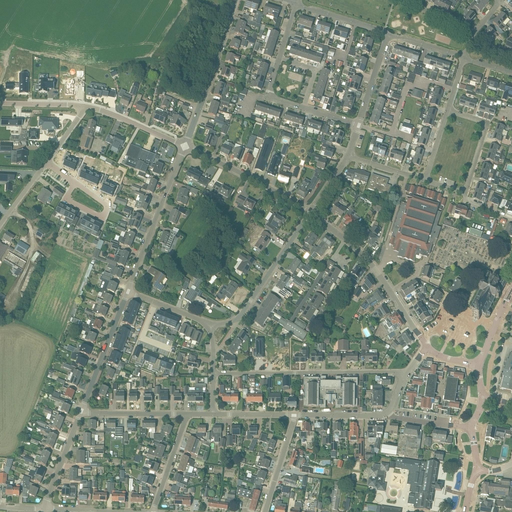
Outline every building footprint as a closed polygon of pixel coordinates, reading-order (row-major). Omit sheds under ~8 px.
[(251,9),(254,1),(249,0),(247,0),(244,11),(247,12),(248,9),(251,9)] [(441,9),(445,2),(441,0),(437,0),(434,5),(441,9)] [(457,3),(452,0),(451,0),(450,0),(448,4),(445,2),(441,9),(447,12),(450,6),(454,8),(457,3)] [(257,11),(258,8),(259,3),(254,1),(251,9),(254,10),(253,14),(256,15),(257,11)] [(480,12),(485,7),(479,2),(476,4),(474,2),(469,7),(477,13),(479,11),(480,12)] [(271,15),(273,8),(267,5),(264,13),(260,12),(258,17),(256,23),(260,24),(262,18),(263,18),(264,15),(267,16),(267,14),(271,15)] [(273,8),(271,15),(274,16),(274,18),(274,19),(274,20),(274,21),(275,22),(275,23),(276,23),(274,29),(278,30),(280,23),(277,22),(279,18),(277,18),(280,10),(273,8)] [(470,11),(462,19),(469,25),(476,17),(470,11)] [(503,23),(504,22),(508,18),(502,13),(497,18),(503,23)] [(305,27),(307,19),(301,17),(299,25),(305,27)] [(501,26),(503,23),(497,18),(493,23),(502,30),(504,28),(501,26)] [(315,26),(312,25),(314,21),(307,19),(305,27),(304,29),(310,31),(309,33),(312,34),(315,26)] [(246,24),(241,22),(239,21),(237,27),(249,31),(250,29),(245,27),(246,24)] [(323,32),(325,25),(319,23),(317,27),(315,26),(312,34),(310,40),(314,42),(315,39),(318,31),(320,31),(319,34),(322,35),(323,32)] [(328,34),(330,31),(331,26),(325,25),(323,32),(328,34)] [(249,32),(249,31),(237,27),(235,34),(247,37),(248,34),(243,33),(244,30),(249,32)] [(340,38),(342,30),(336,28),(334,36),(340,38)] [(498,36),(493,31),(489,28),(483,34),(490,40),(493,36),(495,39),(498,36)] [(340,38),(346,40),(347,37),(348,37),(350,31),(345,30),(345,31),(342,30),(340,38)] [(279,33),(274,32),(272,31),(269,38),(277,40),(279,33)] [(275,46),(277,40),(269,38),(268,44),(275,46)] [(363,45),(371,48),(373,42),(362,38),(361,41),(365,42),(363,45)] [(248,41),(246,40),(240,39),(239,42),(233,40),(230,48),(238,50),(239,45),(246,48),(248,41)] [(273,52),(275,46),(268,44),(266,50),(273,52)] [(296,57),(299,47),(292,45),(292,47),(289,55),(296,57)] [(326,55),(329,48),(320,45),(319,48),(324,50),(322,54),(326,55)] [(369,54),(371,48),(363,45),(362,48),(359,48),(359,49),(357,49),(356,49),(351,47),(349,51),(355,53),(357,54),(359,50),(361,51),(369,54)] [(299,47),(296,57),(302,59),(304,51),(298,49),(299,47)] [(399,56),(401,49),(395,47),(392,54),(391,58),(394,59),(395,55),(399,56)] [(402,66),(407,51),(401,49),(399,56),(402,57),(401,61),(401,62),(399,68),(396,67),(395,70),(398,71),(401,72),(402,67),(402,66)] [(271,58),(273,52),(266,50),(264,56),(271,58)] [(310,53),(304,51),(302,59),(308,60),(310,53)] [(317,53),(311,51),(310,53),(308,60),(314,62),(317,53)] [(411,60),(414,53),(407,51),(402,66),(402,67),(405,67),(406,63),(407,63),(410,64),(411,60)] [(241,55),(240,55),(235,53),(234,56),(228,55),(226,62),(233,64),(235,60),(239,61),(241,55)] [(418,62),(418,60),(420,55),(414,53),(411,60),(415,61),(413,65),(416,66),(417,62),(418,62)] [(322,57),(316,55),(314,62),(320,64),(322,57)] [(367,61),(362,59),(359,58),(356,57),(355,60),(359,61),(358,64),(365,67),(367,61)] [(430,66),(432,59),(426,57),(423,64),(422,68),(425,69),(426,65),(430,66)] [(268,62),(263,60),(259,59),(257,66),(260,66),(259,70),(267,72),(269,66),(267,65),(268,62)] [(436,68),(438,61),(432,59),(430,66),(433,67),(432,71),(431,76),(430,75),(429,79),(432,80),(435,72),(436,68)] [(442,70),(444,63),(438,61),(436,68),(435,72),(432,80),(435,81),(436,77),(436,76),(438,69),(442,70)] [(446,71),(444,75),(447,76),(448,72),(451,65),(444,63),(442,70),(446,71)] [(363,73),(365,67),(358,64),(357,67),(353,66),(352,69),(356,70),(363,73)] [(236,69),(235,69),(231,67),(230,71),(224,69),(221,76),(226,78),(228,79),(229,78),(233,79),(234,75),(236,69)] [(330,79),(332,73),(330,72),(331,69),(326,68),(325,71),(323,70),(321,76),(330,79)] [(394,71),(392,70),(387,69),(385,75),(393,77),(396,78),(398,71),(395,70),(394,71)] [(265,78),(267,72),(259,70),(257,76),(265,78)] [(479,84),(480,81),(482,76),(470,72),(468,80),(467,79),(466,83),(469,84),(470,81),(479,84)] [(19,85),(19,88),(20,88),(20,90),(20,93),(27,93),(27,86),(28,86),(28,81),(27,81),(27,74),(27,75),(20,75),(20,78),(20,81),(21,81),(21,85),(19,85)] [(257,76),(256,75),(255,78),(256,78),(255,82),(263,84),(265,78),(257,76)] [(391,83),(393,77),(385,75),(383,81),(391,83)] [(330,79),(321,76),(319,82),(326,84),(329,85),(331,79),(330,79)] [(361,79),(356,78),(354,77),(353,77),(350,76),(349,79),(353,80),(352,83),(359,85),(361,79)] [(497,89),(499,81),(488,78),(486,85),(497,89)] [(39,90),(39,93),(48,93),(48,89),(54,89),(55,81),(48,81),(48,80),(39,79),(39,85),(36,85),(36,90),(39,90)] [(66,80),(66,95),(74,95),(74,80),(66,80)] [(255,82),(252,81),(250,87),(261,91),(263,84),(255,82)] [(389,90),(391,83),(383,81),(381,87),(389,90)] [(234,88),(235,85),(227,82),(226,85),(218,83),(216,89),(228,93),(228,89),(229,87),(234,88)] [(324,91),(326,84),(319,82),(317,88),(324,91)] [(359,85),(352,83),(347,82),(347,86),(346,88),(345,92),(351,93),(356,95),(357,91),(357,92),(359,85)] [(90,87),(88,96),(92,96),(92,97),(93,97),(96,98),(96,97),(101,98),(101,96),(108,97),(109,91),(95,88),(95,84),(91,84),(90,87)] [(511,93),(511,86),(511,85),(507,84),(504,92),(505,92),(502,100),(506,101),(509,93),(511,93)] [(388,93),(389,90),(381,87),(379,94),(388,97),(390,93),(388,93)] [(322,97),(324,91),(317,88),(315,94),(322,97)] [(228,93),(216,89),(214,95),(222,98),(221,101),(229,103),(230,100),(225,98),(226,96),(228,93)] [(414,89),(411,96),(421,99),(422,97),(423,92),(414,89)] [(428,90),(427,94),(429,95),(434,97),(441,99),(443,91),(436,89),(434,89),(433,93),(430,92),(431,91),(428,90)] [(122,90),(119,96),(123,98),(120,103),(128,107),(130,101),(132,97),(125,94),(126,92),(122,90)] [(356,95),(351,93),(345,92),(345,91),(344,95),(343,98),(342,101),(353,104),(355,98),(356,95)] [(144,113),(146,109),(147,105),(150,107),(150,108),(152,102),(147,100),(145,103),(140,101),(142,96),(138,94),(133,106),(137,107),(136,110),(144,113)] [(325,98),(322,97),(315,94),(313,100),(320,103),(320,102),(323,103),(325,98)] [(460,101),(459,104),(467,107),(469,100),(466,99),(466,97),(462,96),(460,101)] [(441,99),(434,97),(433,100),(431,99),(430,104),(438,106),(441,99)] [(490,102),(491,99),(487,97),(486,100),(485,103),(482,102),(479,110),(487,113),(489,106),(490,102)] [(387,101),(383,100),(378,98),(376,105),(383,107),(384,104),(386,104),(387,101)] [(469,100),(467,107),(474,109),(475,107),(476,103),(477,100),(473,99),(472,101),(469,100)] [(228,107),(229,103),(221,101),(220,104),(212,102),(210,108),(218,110),(219,107),(222,108),(223,106),(228,107)] [(353,104),(342,101),(340,107),(344,108),(343,110),(343,111),(344,112),(346,112),(347,112),(348,111),(349,110),(351,110),(353,104)] [(496,109),(497,107),(494,106),(494,103),(490,102),(489,106),(487,113),(494,115),(496,111),(496,109)] [(261,116),(264,106),(258,104),(255,114),(261,116)] [(381,113),(383,107),(376,105),(374,111),(381,113)] [(267,115),(270,108),(264,106),(261,116),(262,113),(267,115)] [(217,114),(218,110),(210,108),(208,114),(216,117),(215,120),(223,123),(223,122),(224,119),(219,117),(220,115),(217,114)] [(273,117),(276,110),(270,108),(267,115),(273,117)] [(430,109),(428,108),(427,113),(428,113),(427,116),(434,119),(437,111),(430,109)] [(171,115),(168,114),(169,112),(164,110),(162,114),(159,122),(164,124),(167,118),(170,119),(171,115)] [(279,119),(280,117),(282,112),(276,110),(273,117),(279,119)] [(159,122),(162,114),(157,111),(155,111),(154,114),(156,115),(154,119),(159,122)] [(176,113),(173,111),(171,115),(170,119),(172,119),(169,125),(174,127),(174,126),(176,127),(176,126),(179,117),(175,116),(176,113)] [(379,119),(381,113),(374,111),(372,117),(379,119)] [(290,122),(292,115),(286,113),(284,120),(290,122)] [(434,119),(427,116),(423,115),(420,114),(419,118),(424,120),(423,123),(432,126),(434,119)] [(295,127),(298,117),(292,115),(290,122),(293,123),(292,126),(295,127)] [(186,120),(182,118),(179,117),(176,126),(180,129),(182,124),(184,125),(186,120)] [(302,126),(303,124),(304,119),(298,117),(295,127),(298,128),(299,125),(302,126)] [(377,126),(379,119),(372,117),(370,123),(377,126)] [(1,118),(1,125),(21,126),(21,119),(1,118)] [(40,119),(40,127),(43,127),(43,130),(58,131),(58,122),(55,122),(55,120),(40,119)] [(94,131),(95,131),(97,127),(95,126),(96,123),(94,122),(90,120),(87,129),(86,128),(80,147),(89,150),(93,138),(92,138),(94,131)] [(225,123),(223,122),(223,123),(215,120),(214,122),(220,124),(220,125),(221,127),(223,128),(225,123)] [(314,130),(316,123),(316,122),(313,121),(313,122),(310,121),(308,128),(314,130)] [(226,135),(229,127),(230,124),(225,123),(223,128),(221,133),(226,135)] [(320,132),(321,130),(323,125),(316,123),(314,130),(320,132)] [(506,127),(498,124),(495,132),(509,137),(511,132),(508,131),(507,132),(505,131),(506,127)] [(258,133),(263,135),(266,126),(262,125),(258,133)] [(403,125),(401,131),(404,132),(410,134),(412,127),(406,125),(403,125)] [(420,132),(418,131),(417,135),(428,138),(430,131),(424,129),(422,128),(420,132)] [(10,136),(10,141),(22,141),(26,131),(21,130),(20,135),(19,137),(10,136)] [(29,130),(29,140),(38,140),(38,134),(35,133),(36,130),(29,130)] [(212,131),(210,130),(208,136),(205,144),(212,147),(212,146),(215,147),(218,138),(215,136),(216,132),(212,131)] [(334,138),(342,140),(344,134),(333,130),(332,133),(335,134),(334,138)] [(509,137),(495,132),(493,139),(501,142),(502,138),(505,139),(505,140),(508,141),(509,137)] [(251,134),(246,149),(249,150),(247,155),(246,155),(243,163),(250,165),(251,162),(252,162),(253,158),(252,157),(255,148),(253,148),(257,137),(251,134)] [(428,138),(417,135),(416,138),(418,139),(417,143),(426,146),(428,138)] [(125,140),(116,136),(113,142),(114,143),(112,147),(118,150),(120,146),(122,146),(125,140)] [(340,146),(342,140),(334,138),(333,141),(330,140),(329,142),(332,143),(332,144),(340,146)] [(371,145),(369,149),(373,150),(372,153),(378,155),(382,143),(383,140),(377,138),(377,139),(373,138),(371,144),(371,145)] [(266,141),(263,150),(269,152),(272,144),(266,141)] [(233,145),(230,143),(226,142),(221,152),(228,156),(231,150),(231,149),(233,145)] [(12,144),(0,143),(0,145),(0,149),(0,151),(12,152),(12,144)] [(382,143),(378,155),(385,157),(386,152),(387,149),(388,145),(382,143)] [(329,146),(326,145),(323,144),(321,151),(325,153),(324,156),(332,159),(334,152),(328,150),(329,146)] [(496,154),(497,151),(498,151),(500,147),(496,145),(491,144),(489,152),(496,154)] [(125,166),(128,167),(130,168),(136,170),(137,171),(140,171),(140,172),(143,163),(145,164),(149,152),(143,150),(131,145),(126,157),(128,158),(128,159),(127,161),(125,166)] [(244,148),(241,146),(239,150),(235,148),(232,154),(235,155),(234,159),(239,161),(243,153),(242,153),(244,148)] [(396,160),(398,153),(395,152),(396,148),(393,147),(392,151),(391,154),(389,158),(396,160)] [(417,149),(416,148),(414,152),(416,153),(415,156),(422,158),(424,151),(417,149)] [(402,162),(403,158),(404,155),(405,151),(402,150),(401,154),(398,153),(396,160),(402,162)] [(28,152),(17,151),(16,160),(17,160),(17,164),(26,164),(26,157),(27,157),(28,152)] [(143,163),(140,172),(146,174),(149,167),(151,168),(154,169),(153,173),(155,174),(160,176),(164,165),(157,163),(156,166),(152,164),(154,161),(155,159),(156,155),(154,154),(149,152),(145,164),(143,163)] [(489,152),(486,159),(491,161),(493,161),(495,162),(496,159),(499,160),(500,155),(496,154),(489,152)] [(64,156),(62,161),(65,162),(64,167),(69,169),(73,161),(69,159),(70,155),(66,153),(64,156)] [(262,153),(256,169),(262,171),(268,155),(262,153)] [(322,157),(316,155),(310,153),(309,156),(315,158),(314,161),(318,162),(317,167),(324,170),(327,162),(321,160),(322,157)] [(419,166),(422,158),(415,156),(410,155),(409,158),(412,159),(411,163),(419,166)] [(274,157),(268,174),(275,177),(281,160),(274,157)] [(73,161),(69,169),(75,171),(76,167),(79,168),(82,161),(79,160),(78,163),(73,161)] [(82,164),(78,174),(81,175),(80,178),(85,181),(89,172),(84,170),(86,166),(82,164)] [(491,170),(492,166),(484,164),(482,171),(493,175),(494,170),(491,170)] [(288,184),(289,179),(290,177),(286,175),(287,170),(289,171),(291,167),(284,165),(283,169),(282,174),(280,173),(280,176),(278,180),(288,184)] [(89,172),(85,181),(92,183),(95,175),(92,174),(94,169),(91,168),(89,172)] [(190,168),(186,176),(198,181),(198,182),(199,181),(201,182),(200,184),(206,187),(210,181),(203,178),(202,178),(200,177),(201,177),(202,174),(198,172),(199,171),(194,169),(194,170),(190,168)] [(353,179),(356,171),(354,170),(354,171),(349,169),(346,179),(351,180),(353,181),(354,179),(353,179)] [(360,181),(363,171),(361,170),(361,171),(356,170),(356,171),(353,179),(354,179),(360,181)] [(367,183),(368,179),(370,174),(365,173),(366,172),(363,171),(360,181),(367,183)] [(496,176),(493,175),(482,171),(479,179),(488,181),(489,178),(492,178),(492,179),(494,180),(496,176)] [(511,185),(511,176),(503,172),(499,180),(511,185)] [(95,175),(92,183),(97,186),(99,183),(101,183),(104,176),(101,175),(100,177),(95,175)] [(368,189),(383,193),(388,195),(390,189),(388,189),(389,186),(387,185),(388,180),(373,175),(368,189)] [(9,177),(0,176),(0,183),(9,184),(9,177)] [(305,179),(296,194),(304,199),(310,189),(313,191),(319,180),(314,177),(311,182),(305,179)] [(104,178),(101,186),(104,187),(101,192),(107,194),(112,183),(106,181),(107,179),(104,178)] [(158,182),(153,180),(151,179),(148,178),(146,184),(155,188),(158,182)] [(112,183),(107,194),(112,197),(113,196),(115,197),(119,186),(112,183)] [(486,186),(478,183),(475,191),(489,195),(491,191),(488,190),(488,191),(485,190),(486,186)] [(153,194),(155,188),(146,184),(145,187),(143,186),(141,189),(144,190),(147,191),(147,192),(153,194)] [(222,187),(215,184),(213,188),(220,192),(219,193),(224,196),(222,201),(226,203),(232,191),(223,186),(222,187)] [(416,187),(406,184),(404,191),(409,193),(411,193),(410,197),(413,198),(413,197),(416,187)] [(192,188),(191,188),(186,186),(185,190),(181,188),(178,195),(179,196),(177,202),(186,205),(189,198),(187,197),(189,192),(197,195),(199,191),(192,188)] [(60,199),(65,194),(56,187),(53,191),(59,196),(58,198),(60,199)] [(416,187),(413,197),(418,199),(418,198),(417,198),(418,195),(419,195),(422,188),(416,187)] [(427,190),(422,188),(419,195),(421,196),(420,199),(418,198),(418,199),(424,200),(427,190)] [(51,194),(46,191),(45,190),(41,196),(40,195),(37,200),(42,202),(45,204),(46,202),(50,204),(51,201),(48,199),(51,194)] [(139,192),(136,190),(135,194),(136,195),(140,196),(139,198),(140,199),(139,202),(148,205),(151,199),(144,197),(145,194),(139,192)] [(432,192),(427,190),(424,200),(429,202),(427,201),(428,198),(430,199),(432,192)] [(489,195),(475,191),(473,198),(482,201),(483,197),(486,198),(485,199),(488,200),(489,195)] [(437,194),(432,192),(430,199),(431,199),(430,202),(429,202),(434,204),(437,194)] [(442,195),(437,194),(434,204),(439,205),(442,198),(441,198),(442,195)] [(252,211),(253,208),(256,204),(247,199),(247,200),(239,196),(236,201),(244,205),(243,207),(247,208),(245,211),(250,214),(251,211),(252,211)] [(128,201),(115,197),(113,202),(126,207),(128,201)] [(341,199),(338,197),(333,204),(335,206),(331,212),(333,213),(333,212),(341,218),(347,209),(345,207),(344,208),(337,204),(341,199)] [(401,206),(399,205),(391,231),(393,233),(395,234),(394,238),(391,237),(389,245),(393,246),(393,248),(397,249),(397,250),(399,251),(397,257),(415,262),(416,258),(419,259),(421,258),(422,256),(427,258),(428,254),(430,254),(435,238),(437,239),(441,228),(437,227),(441,213),(437,212),(438,209),(439,205),(434,204),(429,202),(424,200),(418,199),(413,197),(413,198),(412,200),(407,199),(406,201),(407,201),(406,204),(402,202),(401,206)] [(443,206),(444,207),(447,200),(442,198),(439,205),(438,209),(441,210),(443,206)] [(511,203),(507,201),(504,200),(502,206),(505,207),(509,208),(507,211),(511,213),(511,203)] [(146,211),(148,205),(139,202),(137,208),(146,211)] [(66,208),(61,205),(59,209),(57,208),(52,215),(55,217),(57,213),(62,216),(66,208)] [(460,216),(463,207),(457,205),(457,207),(450,205),(448,213),(454,215),(455,214),(460,216)] [(468,209),(463,207),(460,216),(465,217),(465,218),(470,219),(472,212),(468,211),(468,209)] [(72,211),(66,208),(62,216),(66,218),(64,221),(67,222),(68,219),(72,211)] [(179,212),(173,210),(171,214),(172,214),(169,222),(176,225),(181,213),(184,214),(184,215),(188,217),(190,213),(180,209),(179,212)] [(356,214),(350,209),(343,219),(347,221),(344,225),(348,228),(349,226),(353,229),(359,221),(353,217),(356,214)] [(77,213),(72,211),(68,219),(73,221),(72,224),(75,226),(79,219),(76,217),(77,213)] [(143,216),(133,213),(130,219),(134,221),(140,223),(143,216)] [(282,218),(276,215),(276,214),(275,215),(273,214),(268,221),(269,222),(267,224),(265,228),(272,233),(274,229),(275,227),(277,228),(279,226),(283,221),(284,222),(285,220),(282,218)] [(91,220),(85,217),(84,221),(80,219),(77,227),(78,227),(81,226),(82,226),(87,228),(91,220)] [(138,229),(140,223),(130,219),(134,221),(133,224),(129,223),(128,226),(138,229)] [(96,223),(91,220),(87,228),(92,231),(96,223)] [(372,235),(377,228),(378,223),(376,221),(373,225),(374,226),(369,233),(369,232),(363,240),(368,245),(374,237),(372,235)] [(102,225),(96,223),(92,231),(97,233),(96,235),(99,237),(101,232),(99,231),(102,225)] [(217,226),(212,233),(216,235),(221,228),(217,226)] [(483,231),(471,227),(469,233),(481,237),(483,231)] [(239,237),(243,240),(249,231),(245,228),(239,237)] [(374,237),(368,245),(375,249),(377,246),(375,244),(378,239),(376,238),(381,231),(377,228),(372,235),(374,237)] [(35,235),(41,239),(45,233),(39,229),(35,235)] [(136,235),(131,233),(126,231),(124,237),(123,238),(133,241),(136,235)] [(174,239),(177,233),(171,231),(170,234),(164,232),(160,243),(162,244),(162,245),(163,245),(162,247),(169,250),(174,239)] [(270,236),(266,233),(264,231),(261,235),(262,236),(255,247),(261,251),(265,245),(266,246),(270,241),(268,239),(270,236)] [(14,238),(11,236),(7,233),(3,239),(3,240),(1,243),(0,242),(0,259),(8,247),(10,244),(14,238)] [(311,246),(317,237),(311,233),(307,239),(305,242),(306,244),(305,246),(304,246),(302,249),(306,252),(307,253),(310,250),(308,249),(310,246),(311,246)] [(330,248),(335,242),(326,235),(323,239),(321,242),(322,242),(318,248),(314,246),(310,252),(311,252),(309,255),(314,259),(318,255),(321,257),(328,247),(330,248)] [(123,238),(124,237),(120,236),(118,241),(112,239),(111,243),(113,244),(118,246),(119,242),(121,243),(121,244),(130,248),(133,241),(123,238)] [(20,241),(14,250),(24,256),(29,247),(20,241)] [(123,251),(120,250),(118,257),(127,260),(130,254),(123,251)] [(7,252),(4,258),(14,264),(14,263),(22,267),(25,261),(7,252)] [(33,262),(39,254),(35,252),(30,260),(33,262)] [(255,262),(251,259),(248,257),(248,258),(242,254),(239,259),(244,263),(239,271),(242,273),(242,274),(243,274),(245,275),(252,266),(255,262)] [(115,259),(108,257),(106,263),(109,264),(116,267),(117,264),(124,267),(126,263),(127,264),(128,261),(127,261),(127,260),(118,257),(117,256),(115,259)] [(301,263),(300,262),(296,259),(291,265),(300,271),(302,269),(308,274),(313,268),(308,264),(306,266),(304,265),(301,263)] [(280,321),(278,323),(284,327),(285,328),(284,330),(298,339),(303,342),(308,334),(304,331),(306,326),(304,325),(306,323),(299,319),(298,321),(297,320),(294,325),(292,323),(300,310),(303,312),(304,310),(305,309),(302,307),(308,298),(311,300),(312,299),(312,297),(310,296),(317,284),(320,285),(321,284),(322,283),(319,281),(325,272),(328,273),(329,272),(330,271),(327,269),(330,264),(333,266),(335,264),(332,262),(328,260),(327,262),(327,263),(311,288),(311,289),(310,289),(310,290),(309,292),(304,299),(302,302),(300,305),(299,307),(298,308),(294,314),(293,316),(292,318),(289,322),(289,321),(289,322),(286,320),(286,321),(281,318),(280,320),(280,321)] [(121,275),(123,272),(116,269),(115,269),(116,267),(109,264),(108,268),(112,269),(111,271),(115,272),(113,276),(120,279),(120,278),(121,278),(122,276),(121,275)] [(297,276),(300,271),(291,265),(288,271),(293,274),(291,277),(302,284),(304,281),(297,276)] [(10,272),(16,277),(20,270),(14,266),(10,272)] [(330,271),(329,272),(338,277),(341,271),(333,266),(330,271)] [(357,282),(364,271),(357,266),(350,277),(357,282)] [(165,277),(155,270),(151,268),(148,272),(156,277),(151,285),(154,287),(154,286),(158,289),(161,292),(164,287),(162,286),(162,285),(161,284),(165,277)] [(89,277),(91,271),(88,270),(83,282),(87,284),(89,279),(87,279),(88,277),(89,277)] [(479,275),(467,270),(466,274),(477,279),(479,275)] [(328,274),(326,278),(334,283),(338,277),(329,272),(328,273),(328,274)] [(506,283),(506,281),(503,280),(502,280),(501,283),(499,278),(495,275),(494,275),(491,274),(491,273),(488,272),(486,272),(483,278),(484,280),(485,280),(484,280),(485,281),(484,283),(483,283),(483,284),(481,285),(480,284),(480,285),(479,287),(478,287),(478,288),(479,288),(480,290),(480,291),(478,294),(477,294),(477,295),(478,295),(476,299),(475,298),(475,299),(474,303),(473,303),(471,308),(470,308),(471,309),(470,309),(474,311),(473,312),(474,313),(473,316),(472,315),(472,316),(472,317),(473,317),(478,319),(477,320),(478,320),(479,320),(480,319),(479,319),(481,314),(487,317),(487,316),(487,317),(488,317),(488,316),(489,316),(490,316),(490,315),(491,315),(491,314),(490,314),(490,313),(490,312),(489,312),(489,311),(495,299),(498,298),(499,298),(498,297),(500,295),(500,294),(499,291),(501,289),(502,289),(503,289),(505,286),(506,283)] [(110,282),(112,279),(103,276),(102,275),(101,278),(100,280),(104,281),(101,289),(107,291),(108,290),(114,293),(117,285),(110,282)] [(289,280),(288,279),(284,276),(278,285),(283,289),(287,283),(291,285),(292,283),(301,288),(303,285),(302,284),(291,277),(289,280)] [(373,281),(371,279),(369,276),(364,280),(366,282),(364,284),(365,284),(362,286),(364,289),(367,292),(371,289),(375,285),(372,282),(373,281)] [(190,289),(184,299),(193,304),(194,302),(198,296),(201,291),(200,291),(198,290),(203,282),(202,282),(203,279),(199,277),(194,286),(196,288),(194,291),(190,289)] [(470,283),(466,281),(458,277),(453,286),(451,291),(457,294),(462,283),(469,287),(470,283)] [(322,283),(321,284),(330,289),(333,283),(334,284),(334,283),(326,278),(325,278),(323,282),(322,283)] [(347,278),(341,288),(344,289),(350,280),(347,278)] [(219,294),(216,296),(220,301),(223,298),(224,300),(226,297),(229,299),(233,294),(233,293),(238,286),(229,280),(227,283),(229,285),(228,287),(225,285),(219,294)] [(418,289),(422,287),(419,281),(416,283),(415,281),(410,284),(415,291),(417,294),(420,293),(418,289)] [(87,284),(83,282),(78,295),(81,296),(82,296),(83,292),(82,291),(83,288),(85,289),(87,284)] [(321,286),(318,291),(322,293),(326,295),(330,289),(321,284),(320,285),(321,286)] [(411,294),(415,291),(410,284),(406,287),(411,294)] [(288,292),(283,289),(278,285),(276,288),(275,287),(272,291),(284,298),(286,295),(290,297),(291,294),(288,292)] [(403,299),(411,294),(406,287),(401,290),(402,292),(400,293),(403,299)] [(358,298),(362,291),(357,288),(353,295),(358,298)] [(106,295),(107,291),(101,289),(100,292),(103,294),(101,298),(105,299),(104,302),(110,304),(113,297),(108,295),(106,295)] [(432,295),(440,299),(443,294),(435,290),(432,295)] [(198,296),(194,302),(206,309),(207,306),(211,308),(213,305),(216,307),(218,304),(208,297),(206,301),(200,297),(202,293),(202,292),(203,292),(201,291),(198,296)] [(379,304),(382,303),(386,300),(380,291),(375,293),(373,295),(366,300),(361,307),(365,311),(370,305),(369,304),(376,300),(379,304)] [(312,297),(312,299),(321,304),(324,297),(320,295),(316,293),(313,297),(312,297)] [(271,294),(267,300),(276,306),(278,303),(280,304),(281,302),(279,300),(275,297),(271,294)] [(439,303),(440,299),(432,295),(430,300),(433,302),(438,304),(438,302),(439,303)] [(311,301),(309,305),(316,309),(317,310),(321,304),(312,299),(311,300),(311,301)] [(263,305),(272,311),(273,310),(276,306),(267,300),(263,305)] [(131,302),(129,308),(137,311),(138,311),(140,306),(131,302)] [(416,313),(424,308),(421,304),(420,304),(418,302),(413,305),(414,308),(413,309),(416,313)] [(101,307),(97,306),(95,305),(93,311),(86,309),(85,313),(89,314),(94,316),(95,313),(98,314),(98,315),(105,317),(108,309),(101,307)] [(260,310),(259,311),(260,311),(269,316),(270,314),(271,315),(274,316),(275,316),(277,318),(278,319),(280,320),(281,318),(282,318),(280,316),(278,315),(276,314),(276,313),(272,311),(263,305),(260,310)] [(305,309),(304,310),(313,315),(316,309),(309,305),(308,305),(306,309),(305,309)] [(376,311),(379,315),(381,313),(384,317),(390,314),(387,309),(387,310),(384,305),(376,311)] [(75,316),(77,310),(73,308),(68,321),(70,322),(78,325),(79,320),(73,318),(72,318),(73,315),(75,316)] [(129,308),(127,313),(135,316),(136,316),(138,311),(137,311),(129,308)] [(427,313),(424,308),(416,313),(419,318),(427,313)] [(458,308),(456,312),(467,317),(469,313),(458,308)] [(303,313),(301,317),(305,319),(309,322),(313,315),(304,310),(303,312),(303,313)] [(260,311),(256,316),(265,321),(267,318),(271,320),(274,316),(271,315),(270,314),(269,316),(260,311)] [(433,319),(431,316),(428,311),(427,313),(419,318),(422,322),(426,320),(428,322),(433,319)] [(158,312),(154,323),(160,325),(160,323),(164,314),(158,312)] [(127,313),(125,318),(133,321),(136,322),(136,321),(138,316),(136,316),(135,316),(127,313)] [(389,318),(385,320),(387,323),(386,324),(389,329),(392,327),(392,326),(395,331),(397,330),(399,329),(400,328),(405,325),(397,313),(392,316),(388,318),(389,318)] [(164,314),(160,323),(165,325),(169,316),(164,314)] [(169,316),(165,325),(170,327),(174,318),(169,316)] [(256,316),(252,321),(261,327),(264,328),(265,326),(263,325),(265,321),(256,316)] [(125,318),(123,323),(134,327),(136,322),(136,321),(136,322),(133,321),(125,318)] [(170,327),(169,329),(178,332),(180,325),(177,324),(179,320),(174,318),(170,327)] [(103,323),(98,321),(96,321),(92,319),(90,323),(90,326),(88,325),(82,323),(80,326),(84,327),(84,328),(91,330),(92,327),(94,327),(94,328),(100,330),(103,323)] [(186,338),(186,337),(190,327),(190,326),(183,324),(181,328),(179,333),(184,335),(183,337),(186,338)] [(192,342),(192,341),(196,331),(196,330),(190,327),(186,337),(191,339),(190,341),(192,342)] [(90,333),(91,330),(84,328),(83,331),(86,332),(85,335),(86,336),(85,340),(94,343),(97,336),(90,333)] [(128,337),(130,332),(121,328),(119,334),(128,337)] [(197,342),(196,345),(198,346),(199,343),(199,344),(203,334),(196,331),(192,341),(197,342)] [(243,340),(247,334),(242,331),(237,339),(236,339),(232,345),(237,349),(242,343),(241,342),(243,340)] [(400,342),(399,342),(403,349),(407,346),(408,346),(414,341),(407,332),(397,338),(400,342)] [(119,334),(117,339),(126,342),(128,337),(119,334)] [(126,342),(117,339),(115,344),(124,347),(126,342)] [(263,340),(256,340),(256,350),(254,350),(254,357),(256,356),(256,358),(264,358),(263,340)] [(377,362),(377,354),(369,354),(369,341),(361,341),(361,357),(362,357),(364,356),(364,357),(364,359),(365,359),(365,362),(370,362),(377,362)] [(122,352),(124,347),(115,344),(113,349),(115,350),(122,352)] [(92,349),(87,347),(83,345),(81,349),(78,347),(76,351),(89,356),(90,353),(91,352),(92,350),(91,349),(92,349)] [(228,353),(226,356),(230,358),(230,359),(236,359),(235,357),(233,355),(237,349),(232,345),(227,352),(228,353)] [(141,353),(142,350),(136,348),(133,356),(138,358),(136,363),(137,363),(139,364),(143,354),(141,353)] [(308,359),(308,349),(301,349),(301,355),(295,355),(295,362),(306,362),(306,359),(308,359)] [(120,361),(122,356),(121,355),(122,352),(115,350),(114,353),(113,352),(110,357),(120,361)] [(322,354),(316,354),(316,352),(316,351),(315,351),(313,351),(312,351),(312,353),(312,354),(311,354),(311,362),(322,362),(322,354)] [(147,352),(146,355),(143,354),(139,364),(142,365),(143,365),(144,361),(149,363),(152,354),(147,352)] [(177,362),(181,363),(183,357),(185,358),(186,354),(179,352),(177,362)] [(230,358),(226,356),(222,353),(221,355),(224,357),(224,365),(236,365),(236,359),(230,359),(230,358)] [(360,356),(357,356),(357,353),(353,353),(353,354),(346,354),(346,362),(357,362),(357,359),(360,359),(360,356)] [(76,354),(74,360),(77,361),(76,364),(72,363),(71,366),(72,366),(77,368),(78,366),(84,368),(87,361),(83,360),(84,357),(79,355),(76,354)] [(158,356),(152,354),(149,363),(154,364),(152,369),(153,369),(156,370),(159,360),(157,359),(158,356)] [(197,355),(192,354),(190,354),(187,366),(198,368),(200,362),(196,361),(197,355)] [(118,366),(120,361),(110,357),(108,363),(110,363),(109,366),(116,369),(117,366),(118,366)] [(162,361),(159,360),(156,370),(158,371),(159,371),(160,367),(165,369),(169,360),(163,358),(162,361)] [(430,375),(432,363),(433,359),(426,358),(426,362),(428,362),(427,370),(421,369),(420,372),(418,371),(417,373),(419,374),(424,374),(428,375),(430,375)] [(174,362),(169,360),(165,369),(169,370),(169,375),(173,375),(175,366),(173,365),(174,362)] [(434,366),(434,363),(432,363),(430,375),(438,377),(443,377),(444,372),(443,372),(444,370),(441,370),(441,372),(436,372),(437,366),(434,366)] [(119,376),(120,371),(111,367),(110,370),(109,370),(106,377),(112,379),(115,374),(119,376)] [(75,371),(73,370),(72,370),(71,373),(74,374),(72,377),(79,380),(80,380),(79,380),(80,377),(81,377),(82,373),(75,371)] [(511,372),(504,371),(503,373),(504,373),(503,374),(501,373),(500,378),(500,379),(504,378),(504,384),(502,384),(501,387),(500,386),(500,388),(511,391),(511,393),(511,372)] [(453,373),(450,373),(449,378),(447,378),(446,384),(457,385),(458,380),(452,379),(453,373)] [(466,381),(466,378),(464,378),(464,375),(462,374),(453,373),(452,379),(458,380),(466,381)] [(422,387),(423,383),(423,379),(424,374),(419,374),(418,381),(413,380),(413,383),(410,383),(409,385),(409,384),(409,385),(412,385),(418,386),(422,387)] [(72,377),(69,376),(67,383),(70,384),(77,387),(78,384),(78,383),(79,380),(72,377)] [(319,378),(304,378),(304,385),(305,385),(305,399),(304,399),(304,406),(306,406),(319,406),(320,406),(320,408),(326,408),(326,400),(328,400),(328,403),(333,403),(333,400),(335,400),(335,408),(341,408),(341,406),(342,406),(342,407),(355,407),(355,406),(357,406),(358,399),(356,399),(356,386),(358,386),(358,378),(343,378),(343,379),(341,379),(341,377),(336,377),(336,380),(326,380),(326,377),(321,377),(321,379),(319,379),(319,378)] [(196,391),(196,402),(203,402),(203,395),(203,391),(200,391),(200,388),(206,388),(206,384),(196,384),(195,388),(196,388),(196,391)] [(417,398),(418,392),(418,386),(412,385),(411,388),(413,388),(413,393),(407,392),(406,395),(403,395),(403,396),(414,398),(417,398)] [(109,389),(107,388),(103,386),(99,395),(109,399),(109,400),(113,400),(113,394),(109,394),(107,393),(109,389)] [(225,386),(219,386),(219,396),(223,396),(223,402),(227,402),(227,403),(228,404),(229,404),(230,403),(230,402),(231,391),(225,391),(225,386)] [(422,388),(422,387),(418,386),(418,392),(435,395),(436,390),(422,388)] [(179,391),(175,391),(175,388),(174,388),(174,387),(170,387),(170,396),(174,396),(174,397),(174,402),(182,402),(182,395),(179,395),(179,391)] [(189,387),(184,387),(184,395),(188,395),(188,402),(196,402),(196,391),(189,391),(189,387)] [(68,390),(64,388),(63,388),(62,391),(61,395),(62,395),(65,397),(68,398),(69,398),(72,399),(75,392),(68,389),(68,390)] [(164,391),(161,391),(161,388),(155,388),(155,395),(160,395),(160,402),(168,402),(168,394),(168,391),(164,391)] [(152,395),(152,391),(152,389),(148,389),(148,391),(144,391),(144,395),(144,402),(152,402),(152,395)] [(456,397),(457,391),(445,389),(444,396),(456,397)] [(124,391),(120,391),(120,394),(116,394),(116,402),(124,402),(124,394),(124,391)] [(383,391),(382,391),(372,391),(372,394),(371,394),(371,401),(384,401),(384,396),(383,396),(383,391)] [(434,397),(435,395),(418,392),(417,398),(424,399),(425,398),(427,399),(439,401),(439,400),(440,398),(434,397)] [(281,396),(280,396),(273,396),(273,394),(269,394),(269,403),(280,403),(281,396)] [(59,398),(53,396),(51,400),(60,403),(58,406),(63,408),(61,411),(68,414),(70,407),(64,404),(66,401),(59,398)] [(296,407),(297,402),(297,400),(296,400),(296,396),(293,396),(293,397),(292,397),(292,400),(289,400),(289,398),(286,398),(285,404),(288,404),(288,407),(296,407)] [(403,396),(402,396),(401,404),(401,403),(403,404),(404,401),(409,402),(408,407),(411,407),(411,410),(413,410),(414,405),(413,405),(414,398),(403,396)] [(456,397),(444,396),(444,401),(446,401),(444,410),(447,411),(448,408),(449,402),(455,403),(456,397)] [(424,399),(417,398),(414,398),(413,405),(414,405),(416,405),(416,403),(421,404),(420,409),(424,409),(423,412),(425,412),(427,399),(425,398),(424,399)] [(439,406),(439,401),(427,399),(425,412),(427,413),(427,410),(430,410),(431,404),(436,405),(436,407),(438,408),(438,406),(439,406)] [(460,403),(455,403),(449,402),(448,408),(447,411),(450,411),(451,408),(461,410),(462,407),(459,406),(460,403)] [(57,416),(53,414),(52,415),(50,420),(55,422),(62,425),(65,419),(57,416)] [(60,431),(62,425),(55,422),(54,425),(49,423),(48,426),(53,428),(52,428),(60,431)] [(108,422),(108,428),(112,428),(112,432),(115,432),(115,437),(123,437),(123,428),(116,428),(116,422),(108,422)] [(136,428),(136,427),(136,422),(128,422),(128,427),(128,432),(135,433),(135,428),(136,428)] [(149,429),(149,422),(143,422),(143,429),(140,429),(140,440),(145,440),(145,436),(146,436),(146,433),(146,429),(149,429)] [(299,432),(299,437),(301,439),(307,439),(307,443),(311,443),(311,437),(310,437),(310,436),(310,433),(310,432),(310,431),(310,426),(309,426),(309,424),(303,424),(303,432),(299,432)] [(327,429),(327,424),(320,424),(317,424),(317,428),(316,428),(316,432),(327,432),(327,429)] [(340,424),(334,424),(334,432),(335,432),(335,435),(334,435),(335,439),(343,438),(344,439),(348,439),(348,432),(343,432),(342,432),(342,428),(340,428),(340,424)] [(357,424),(350,424),(350,432),(348,432),(349,441),(358,440),(358,427),(357,427),(357,424)] [(377,431),(377,424),(368,424),(368,432),(368,438),(376,438),(376,431),(377,431)] [(377,439),(374,448),(379,450),(383,433),(384,433),(384,424),(377,424),(377,431),(376,431),(376,438),(377,439)] [(398,431),(398,430),(398,425),(390,424),(390,431),(390,434),(392,434),(393,431),(394,431),(394,434),(397,435),(398,431)] [(164,433),(165,433),(170,435),(172,428),(167,426),(166,427),(163,425),(161,429),(161,433),(164,435),(164,433)] [(418,439),(419,433),(419,428),(405,426),(404,435),(400,434),(398,447),(382,445),(381,453),(404,457),(404,455),(418,458),(421,440),(418,439)] [(510,435),(511,432),(511,431),(510,431),(496,428),(488,426),(487,431),(486,433),(487,433),(486,438),(485,442),(490,442),(491,439),(494,440),(499,440),(500,437),(495,436),(496,432),(505,433),(505,434),(510,435)] [(206,433),(206,432),(206,427),(198,427),(198,433),(196,433),(196,437),(202,439),(202,437),(205,437),(205,433),(206,433)] [(214,429),(212,429),(212,433),(211,438),(221,438),(221,427),(214,427),(214,429)] [(240,427),(232,427),(232,432),(233,432),(233,437),(227,437),(227,447),(233,447),(233,444),(236,444),(236,436),(240,436),(240,427)] [(257,432),(257,427),(249,427),(249,432),(247,432),(247,436),(257,437),(257,432)] [(445,444),(446,444),(451,445),(453,437),(447,436),(448,432),(445,431),(444,432),(434,431),(432,440),(445,442),(445,444)] [(50,434),(48,433),(46,432),(45,434),(49,436),(48,440),(55,442),(58,436),(51,433),(50,434)] [(268,440),(266,440),(267,436),(262,434),(260,441),(267,443),(270,444),(268,448),(267,452),(272,453),(276,442),(271,441),(268,440)] [(196,439),(195,439),(190,437),(187,444),(197,448),(199,441),(195,440),(196,439)] [(53,448),(55,442),(48,440),(47,443),(43,441),(42,444),(46,445),(46,446),(53,448)] [(95,444),(95,441),(84,441),(84,447),(95,447),(95,450),(104,450),(104,446),(95,446),(95,444)] [(160,442),(158,441),(154,441),(153,445),(154,445),(154,447),(158,448),(157,451),(163,453),(165,447),(159,445),(160,442)] [(195,454),(197,448),(187,444),(185,451),(191,453),(195,454)] [(363,445),(358,445),(358,454),(355,454),(355,459),(364,459),(363,445)] [(157,451),(149,449),(147,454),(146,457),(154,460),(155,457),(161,459),(163,453),(157,451)] [(44,451),(41,450),(39,450),(38,452),(42,454),(41,457),(48,460),(51,454),(44,451)] [(294,452),(291,459),(305,463),(306,461),(305,461),(305,460),(298,457),(299,455),(302,456),(304,452),(298,450),(296,453),(294,452)] [(261,467),(263,468),(268,469),(270,462),(267,461),(268,458),(264,457),(265,454),(260,452),(258,457),(260,457),(260,460),(259,459),(258,462),(262,463),(261,467)] [(444,454),(439,453),(435,452),(434,460),(434,462),(437,463),(437,461),(442,462),(443,460),(444,454)] [(189,459),(189,458),(183,456),(181,463),(190,467),(193,460),(192,460),(189,459)] [(46,466),(48,460),(41,457),(40,460),(36,459),(35,461),(39,463),(46,466)] [(7,459),(5,468),(10,470),(13,460),(7,459)] [(304,466),(305,463),(291,459),(289,466),(300,469),(301,465),(302,465),(304,466)] [(402,470),(404,460),(397,459),(395,468),(402,470)] [(428,463),(404,459),(402,470),(409,471),(407,484),(411,485),(409,492),(412,493),(411,495),(409,494),(408,504),(415,505),(414,508),(430,511),(431,503),(432,503),(434,489),(435,489),(435,490),(441,491),(442,485),(436,484),(436,485),(435,484),(438,463),(428,461),(428,463)] [(153,463),(149,462),(146,461),(145,465),(148,466),(152,467),(150,471),(156,473),(159,465),(153,463)] [(188,473),(190,467),(181,463),(178,470),(184,472),(188,473)] [(381,466),(374,465),(373,469),(371,469),(369,477),(371,477),(371,479),(369,479),(368,486),(376,487),(377,487),(377,490),(385,492),(386,484),(383,484),(385,472),(388,472),(389,465),(381,463),(381,466)] [(43,478),(45,472),(32,467),(30,473),(43,478)] [(266,473),(262,472),(261,471),(259,475),(258,475),(257,478),(252,476),(251,479),(244,477),(243,481),(255,485),(257,485),(258,482),(263,484),(266,473)] [(13,489),(14,485),(14,482),(9,481),(9,474),(3,474),(0,473),(0,484),(7,485),(7,488),(7,490),(6,495),(13,496),(13,489)] [(41,483),(43,478),(30,473),(29,476),(33,477),(32,480),(41,483)] [(174,479),(173,481),(174,481),(174,482),(177,483),(176,486),(179,487),(184,489),(185,486),(186,486),(187,482),(185,481),(186,479),(182,478),(182,477),(177,475),(175,479),(174,479)] [(291,484),(295,486),(298,477),(293,475),(292,478),(286,477),(284,483),(291,485),(291,484)] [(81,479),(81,476),(70,476),(70,482),(75,482),(80,482),(80,485),(83,485),(87,485),(87,482),(87,481),(81,481),(81,479)] [(154,479),(149,477),(148,477),(148,478),(144,476),(142,483),(140,482),(136,481),(136,482),(138,485),(146,488),(147,485),(148,485),(149,486),(149,485),(151,486),(154,479)] [(29,482),(24,480),(23,480),(23,484),(23,495),(25,496),(28,490),(30,491),(29,494),(35,497),(38,489),(29,486),(30,483),(29,482)] [(88,482),(87,482),(87,485),(83,485),(82,490),(80,490),(79,494),(79,500),(87,500),(87,495),(91,496),(92,489),(92,483),(88,483),(88,482)] [(115,483),(113,483),(111,483),(110,483),(110,486),(110,489),(110,495),(112,495),(112,502),(119,502),(119,495),(116,495),(116,491),(114,491),(115,483)] [(484,483),(482,485),(481,495),(489,496),(489,494),(490,484),(484,483)] [(501,486),(490,484),(489,494),(500,496),(501,486)] [(70,489),(63,489),(62,497),(65,497),(65,498),(66,498),(67,497),(69,498),(70,494),(76,494),(77,485),(70,485),(70,489)] [(511,487),(501,486),(500,496),(505,496),(505,500),(511,500),(511,487)] [(289,498),(290,494),(290,488),(283,487),(282,493),(287,494),(286,498),(289,498)] [(251,491),(251,492),(239,488),(236,495),(249,499),(252,500),(258,502),(261,492),(255,491),(253,490),(251,491)] [(150,494),(148,494),(149,492),(142,491),(142,497),(138,496),(138,503),(144,504),(145,497),(149,497),(150,494)] [(179,495),(176,495),(175,498),(175,499),(174,505),(183,506),(183,499),(183,495),(179,495)] [(188,499),(183,499),(183,506),(191,506),(191,499),(191,495),(188,495),(188,499)] [(212,502),(213,498),(210,498),(209,502),(208,507),(218,509),(219,503),(212,502)] [(228,501),(225,500),(225,504),(219,503),(218,509),(228,510),(228,504),(228,501)] [(255,511),(258,502),(252,500),(251,505),(249,510),(255,511)] [(277,503),(275,511),(285,511),(286,508),(281,508),(282,504),(282,502),(277,501),(277,503)] [(485,505),(482,504),(480,511),(493,511),(495,503),(486,501),(485,505)]
